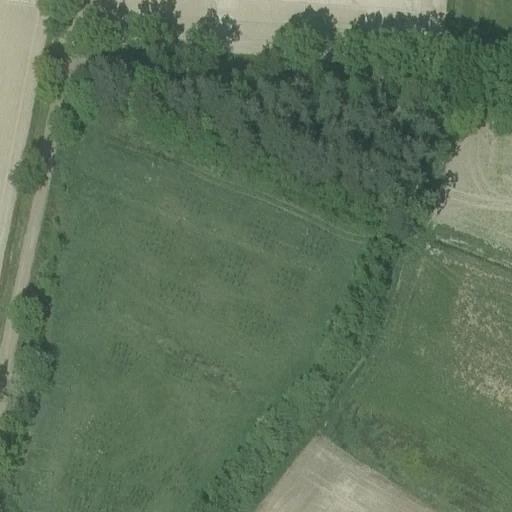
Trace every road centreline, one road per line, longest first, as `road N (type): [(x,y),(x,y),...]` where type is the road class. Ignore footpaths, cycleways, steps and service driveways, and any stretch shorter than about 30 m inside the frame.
road 1 (track): [(511,104),(65,62)]
road 2 (track): [(65,62),(0,390)]
